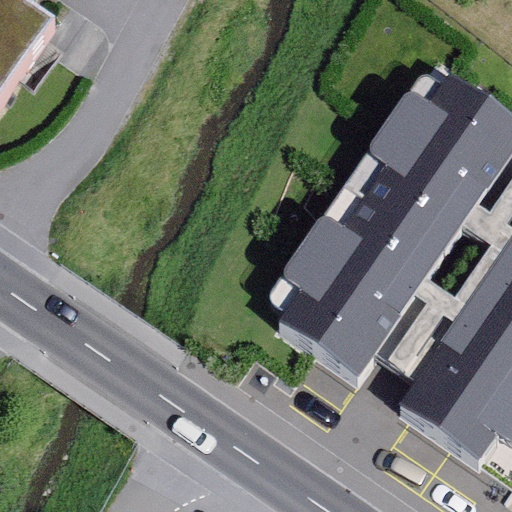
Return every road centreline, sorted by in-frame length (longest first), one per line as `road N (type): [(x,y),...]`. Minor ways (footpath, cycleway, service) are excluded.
road 1 (tertiary): [(0,287),(191,417)]
road 2 (tertiary): [(191,417),(328,511)]
